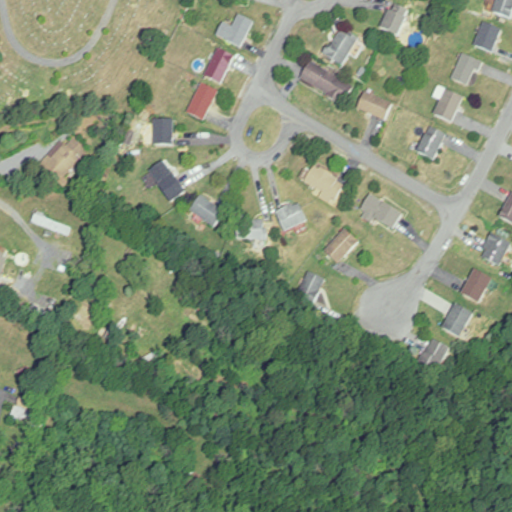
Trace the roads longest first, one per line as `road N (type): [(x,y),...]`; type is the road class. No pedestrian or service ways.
road 1 (residential): [(301,114),(268,160),(246,155),(237,137),(298,6),(314,10),(329,0),(298,6)]
road 2 (residential): [(459,213),(257,86)]
road 3 (residential): [(511,112),(398,306)]
